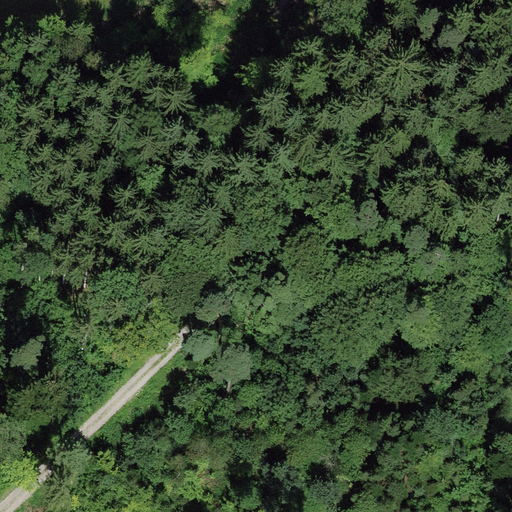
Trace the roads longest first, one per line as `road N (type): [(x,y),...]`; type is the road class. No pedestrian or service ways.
road 1 (track): [(0,511),(267,262),(356,205),(511,155)]
road 2 (track): [(330,70),(267,262)]
